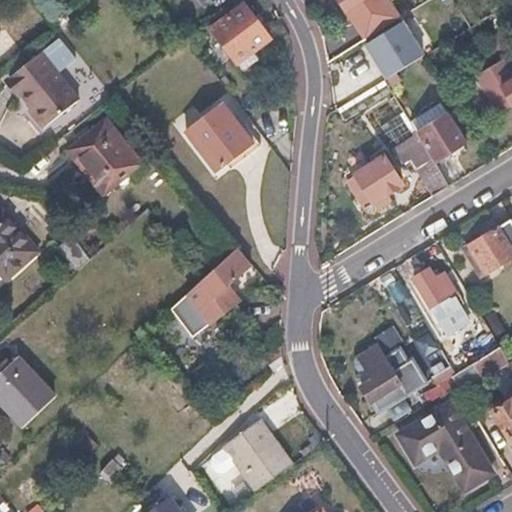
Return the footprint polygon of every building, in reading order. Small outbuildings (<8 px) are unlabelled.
[(380,0),(337,0),(355,25),(384,5),(380,0)] [(469,27),(465,29),(472,39),(511,14),(511,1),(470,26),(469,27)] [(248,2),(214,28),(240,62),(274,37),(248,2)] [(391,76),(425,55),(465,29),(469,27),(461,13),(383,63),(391,76)] [(79,100),(40,52),(5,80),(45,128),(79,100)] [(511,73),(505,61),(477,77),(497,113),(511,104),(511,73)] [(225,105),(188,132),(215,169),(252,142),(225,105)] [(417,135),(434,162),(466,141),(448,113),(416,133),(417,135)] [(106,119),(68,150),(103,192),(141,162),(106,119)] [(449,185),(434,162),(417,135),(395,149),(404,163),(409,160),(431,196),(449,185)] [(345,182),(362,209),(401,183),(383,156),(345,182)] [(0,207),(0,274),(4,280),(38,251),(0,207)] [(486,274),(511,257),(511,222),(510,219),(468,245),(486,274)] [(479,278),(486,274),(468,245),(462,248),(479,278)] [(252,265),(239,248),(204,279),(170,311),(192,339),(239,302),(226,286),(252,265)] [(449,297),(453,294),(456,292),(444,272),(434,278),(428,268),(412,277),(446,335),(469,321),(459,303),(454,306),(449,297)] [(454,306),(459,303),(453,294),(449,297),(454,306)] [(485,317),(495,336),(506,330),(495,311),(485,317)] [(272,372),(282,365),(279,353),(278,332),(257,349),(272,372)] [(361,386),(376,413),(423,385),(409,361),(404,364),(397,350),(381,358),(375,346),(357,356),(371,380),(361,386)] [(457,386),(460,392),(508,363),(499,348),(454,376),(452,377),(457,386)] [(19,357),(0,374),(0,399),(24,426),(55,396),(19,357)] [(511,398),(491,411),(511,446),(511,398)] [(450,403),(399,435),(416,463),(438,450),(463,492),(492,474),(450,403)] [(255,491),(291,465),(260,421),(224,447),(255,491)] [(181,511),(171,496),(147,511),(181,511)]
